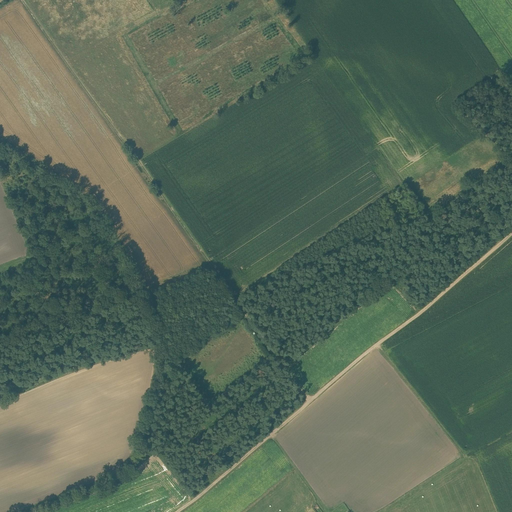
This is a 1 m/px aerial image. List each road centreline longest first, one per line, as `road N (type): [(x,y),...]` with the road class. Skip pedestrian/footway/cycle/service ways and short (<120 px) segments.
road 1 (track): [(22,0),(309,401)]
road 2 (track): [(176,511),(511,233)]
